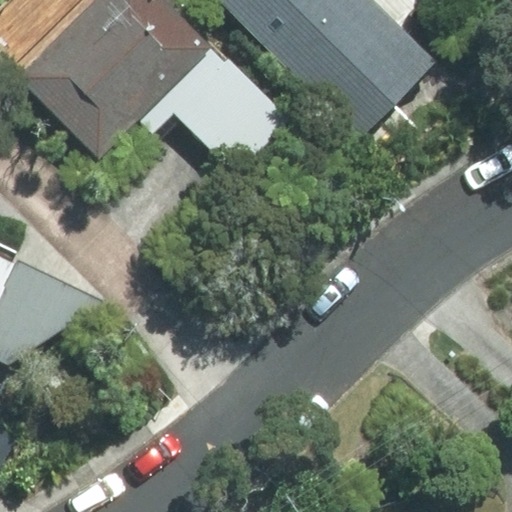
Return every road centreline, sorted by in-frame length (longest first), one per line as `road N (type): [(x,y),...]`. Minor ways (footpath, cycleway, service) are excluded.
road 1 (residential): [(254,418),(0,171)]
road 2 (residential): [(254,418),(370,301),(511,196)]
road 3 (residential): [(138,511),(254,418)]
